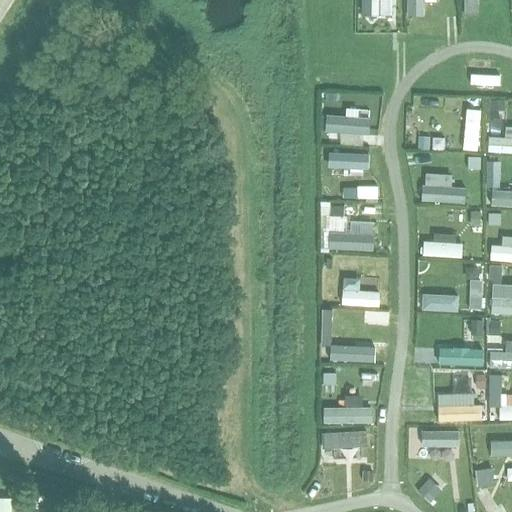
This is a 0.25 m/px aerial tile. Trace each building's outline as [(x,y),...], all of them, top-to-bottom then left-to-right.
[(336,92),(326,92),(326,100),(336,100),(336,92)] [(505,98),(490,98),(490,108),(505,108),(505,98)] [(420,136),(419,149),(429,149),(430,137),(420,136)] [(480,156),(468,156),(468,169),(480,169),(480,156)] [(499,161),(487,161),(487,175),(499,175),(499,161)] [(377,185),(366,185),(366,198),(377,198),(377,185)] [(330,206),(330,216),(344,216),(344,206),(330,206)] [(481,211),(472,211),(472,225),(481,225),(481,211)] [(501,214),(489,214),(489,225),(501,225),(501,214)] [(501,265),(489,265),(489,278),(501,278),(501,265)] [(482,297),(470,297),(470,309),(482,309),(482,297)] [(323,310),(322,346),(331,346),(332,310),(323,310)] [(482,320),(472,320),(472,335),(482,335),(482,320)] [(500,322),(487,322),(487,335),(500,335),(500,322)] [(337,373),(324,373),(324,385),(336,385),(337,373)] [(502,375),(490,375),(490,391),(502,391),(502,375)] [(485,376),(477,376),(477,388),(485,388),(485,376)] [(311,432),(310,453),(362,455),(363,434),(311,432)] [(408,434),(408,453),(459,453),(459,433),(408,434)] [(492,469),(476,471),(478,486),(494,484),(492,469)] [(373,470),(364,470),(363,480),(373,480),(373,470)] [(430,480),(419,492),(430,503),(441,491),(430,480)] [(0,511),(8,511),(9,494),(0,493),(0,511)] [(52,503),(51,511),(63,511),(64,503),(52,503)]
